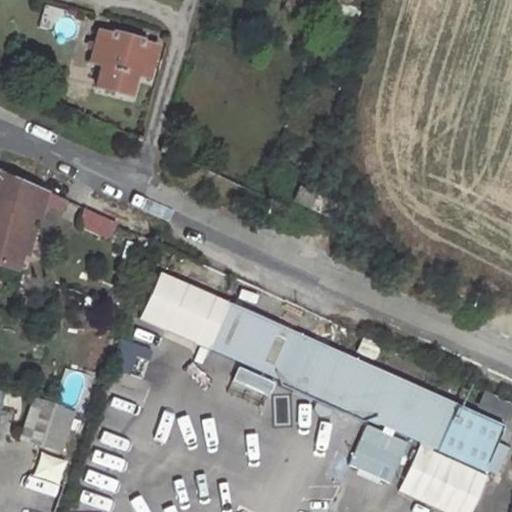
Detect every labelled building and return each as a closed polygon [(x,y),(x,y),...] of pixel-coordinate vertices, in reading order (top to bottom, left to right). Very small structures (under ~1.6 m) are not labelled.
[(149,84),(157,52),(141,48),(142,43),(112,35),(111,38),(97,34),(90,62),(103,66),(98,89),(134,98),(138,81),(149,84)] [(0,205),(35,217),(42,218),(46,204),(44,203),(48,194),(0,172),(0,205)] [(298,199),(334,216),(340,204),(303,187),(298,199)] [(46,204),(65,212),(65,211),(70,201),(49,191),(44,203),(46,204)] [(0,265),(20,270),(35,217),(0,205),(0,265)] [(85,212),(79,224),(111,239),(117,226),(85,212)] [(206,348),(227,302),(160,272),(139,319),(206,348)] [(506,427),(227,302),(206,348),(261,373),(263,379),(343,414),(348,411),(486,471),(506,427)] [(142,381),(152,351),(124,341),(114,372),(142,381)] [(511,412),(511,403),(486,392),(479,407),(509,420),(511,412)] [(73,413),(35,400),(22,439),(60,452),(73,413)] [(351,455),(362,427),(319,410),(308,438),(351,455)] [(33,476),(57,483),(63,462),(39,455),(33,476)]
